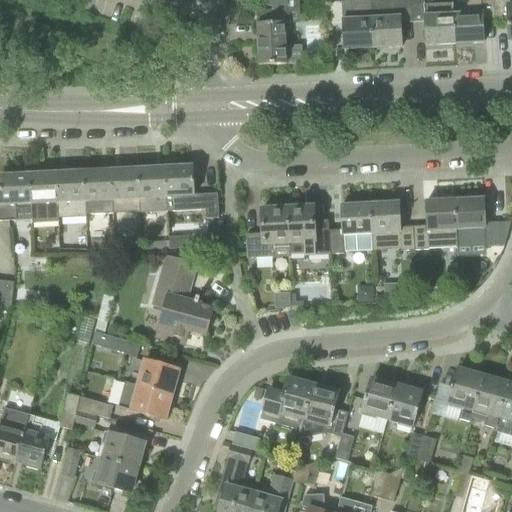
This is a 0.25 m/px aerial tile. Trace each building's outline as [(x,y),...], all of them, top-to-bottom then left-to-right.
[(259,67),(302,65),(302,47),(285,48),(284,25),(290,25),(290,11),(299,10),(299,0),(267,0),(268,8),(283,7),(283,11),(257,12),(259,67)] [(373,50),(401,48),(400,24),(413,23),(412,0),(398,1),(399,18),(371,20),(373,50)] [(425,23),(426,47),(455,45),(454,8),(453,9),(452,5),(423,6),(423,0),(416,0),(412,0),(413,23),(425,23)] [(493,0),(468,0),(466,8),(454,8),(455,45),(483,44),(482,20),(495,19),(493,0)] [(507,19),(509,43),(511,42),(511,0),(493,0),(495,19),(507,19)] [(340,4),(330,5),(331,28),(343,27),(344,51),(373,50),(371,20),(341,21),(340,4)] [(192,167),(166,169),(166,199),(166,213),(205,211),(205,220),(218,220),(217,196),(194,197),(192,167)] [(156,199),(166,199),(166,169),(139,170),(140,200),(140,212),(157,211),(156,199)] [(139,170),(112,171),(113,202),(140,200),(139,170)] [(113,214),(113,202),(112,171),(84,173),(86,216),(113,214)] [(57,174),(59,219),(86,217),(86,216),(84,173),(57,174)] [(30,175),(32,221),(33,221),(33,225),(60,223),(59,219),(57,174),(30,175)] [(0,223),(16,222),(32,221),(30,175),(1,177),(2,191),(0,191),(0,223)] [(458,249),(499,247),(498,223),(484,224),(483,199),(455,201),(458,249)] [(455,201),(426,203),(427,226),(414,227),(415,252),(458,249),(455,201)] [(372,252),(400,251),(400,252),(415,252),(414,227),(400,228),(399,204),(370,205),(372,252)] [(343,255),(343,253),(372,252),(370,205),(341,207),(342,231),(329,231),(330,256),(343,255)] [(314,232),(313,209),(304,209),(304,206),(291,207),(292,209),(287,210),(288,235),(289,257),(330,256),(329,231),(314,232)] [(262,236),(243,236),(244,260),(289,259),(289,257),(288,235),(287,210),(283,210),(283,207),(271,208),(271,210),(261,211),(262,236)] [(170,233),(170,248),(212,248),(213,234),(170,233)] [(222,255),(211,256),(214,277),(225,276),(222,255)] [(206,337),(213,310),(198,306),(200,300),(196,299),(196,300),(187,298),(195,267),(166,259),(153,306),(165,310),(157,339),(185,347),(189,332),(206,337)] [(2,283),(0,296),(0,306),(11,308),(14,285),(2,283)] [(373,304),(373,287),(357,288),(357,304),(373,304)] [(291,308),(303,307),(303,303),(295,303),(295,296),(291,296),(291,308)] [(23,320),(19,311),(11,314),(14,323),(23,320)] [(127,342),(107,337),(94,333),(91,346),(124,355),(127,342)] [(172,396),(176,384),(179,371),(145,362),(138,387),(172,396)] [(483,378),(457,371),(453,387),(451,387),(449,393),(451,393),(447,406),(462,411),(459,420),(470,424),(471,419),(473,414),(483,378)] [(485,423),(484,428),(495,431),(508,385),(483,378),(473,414),(471,419),(485,423)] [(283,396),(268,392),(262,412),(278,416),(275,425),(301,432),(302,432),(314,387),(288,380),(283,396)] [(397,388),(371,380),(367,397),(365,397),(363,402),(365,403),(361,417),(376,421),(377,417),(388,420),(397,388)] [(172,396),(138,387),(125,384),(119,408),(165,421),(172,396)] [(511,386),(508,385),(495,431),(496,432),(495,433),(511,437),(511,386)] [(334,410),(339,394),(314,387),(302,432),(301,432),(299,440),(301,440),(328,435),(341,439),(342,439),(343,435),(342,435),(348,414),(334,410)] [(417,411),(422,394),(397,388),(388,420),(397,423),(396,426),(412,430),(416,417),(417,417),(419,411),(417,411)] [(260,401),(263,391),(256,389),(254,399),(260,401)] [(41,470),(49,442),(50,440),(56,442),(60,428),(72,432),(74,424),(77,411),(80,398),(67,395),(60,425),(28,416),(15,463),(27,466),(27,469),(37,472),(38,469),(41,470)] [(80,398),(77,411),(98,417),(109,420),(113,407),(80,398)] [(5,410),(3,414),(0,424),(0,459),(0,461),(10,464),(12,462),(15,463),(28,416),(5,410)] [(95,429),(98,417),(77,411),(74,424),(95,429)] [(141,456),(144,444),(105,434),(102,445),(106,446),(103,459),(138,470),(142,456),(141,456)] [(235,434),(232,446),(255,452),(258,440),(235,434)] [(424,437),(412,434),(406,458),(413,460),(412,465),(418,461),(424,437)] [(342,439),(341,439),(336,460),(347,463),(354,439),(343,435),(342,439)] [(430,466),(436,441),(424,437),(418,461),(425,463),(424,464),(430,466)] [(253,496),(255,490),(242,487),(248,465),(249,465),(253,453),(231,447),(228,459),(230,459),(222,487),(226,488),(219,511),(249,511),(254,496),(253,496)] [(69,453),(62,476),(74,479),(77,468),(80,456),(69,453)] [(456,473),(459,474),(469,477),(474,460),(461,457),(456,473)] [(94,473),(91,484),(130,495),(133,484),(134,484),(138,470),(103,459),(99,474),(94,473)] [(418,461),(412,465),(409,474),(421,477),(424,464),(425,463),(418,461)] [(314,490),(322,464),(322,463),(309,466),(303,487),(314,490)] [(295,466),(291,483),(303,487),(309,466),(306,467),(295,466)] [(402,470),(389,476),(381,502),(393,505),(402,470)] [(381,502),(389,476),(388,476),(377,473),(370,499),(381,502)] [(464,502),(471,479),(469,478),(469,477),(459,474),(452,499),(464,502)] [(249,511),(277,511),(280,502),(284,503),(290,483),(274,479),(268,500),(254,496),(249,511)] [(482,482),(471,479),(464,502),(476,505),(482,482)] [(308,510),(307,511),(320,511),(324,500),(313,497),(309,510),(308,510)]
